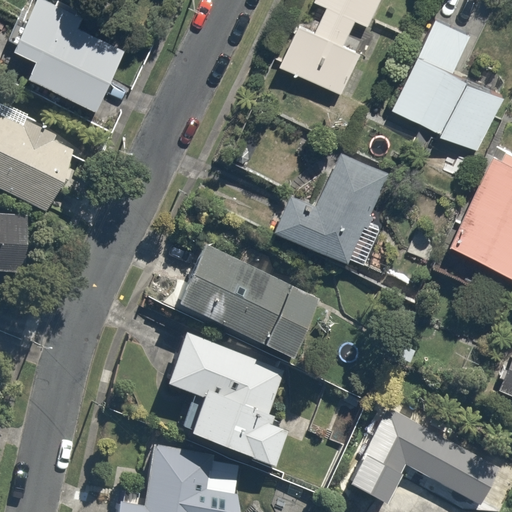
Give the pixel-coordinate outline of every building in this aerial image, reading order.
[(64,0),(20,0),(5,29),(29,42),(20,58),(89,95),(124,32),(64,0)] [(363,21),(371,0),(318,0),(322,2),(314,20),(294,11),(275,55),(343,84),(362,40),(343,32),(351,15),(363,21)] [(452,59),(465,28),(429,12),(390,104),(426,119),(475,140),(499,83),(450,62),(452,59)] [(0,112),(0,183),(35,201),(64,143),(46,134),(49,129),(24,117),(21,123),(0,112)] [(511,144),(499,139),(495,148),(488,145),(446,236),(507,264),(511,253),(511,144)] [(382,164),(337,143),(312,197),(280,183),(264,218),(363,264),(380,228),(357,217),(382,164)] [(13,202),(0,201),(0,258),(11,259),(13,202)] [(309,294),(192,236),(165,292),(281,350),(309,294)] [(282,370),(178,320),(153,371),(188,387),(174,416),(270,462),(287,428),(260,415),(282,370)] [(511,385),(511,334),(493,377),(511,385)] [(496,465),(388,395),(339,471),(375,494),(398,458),(471,504),(496,465)] [(206,450),(143,437),(132,495),(106,490),(101,511),(230,511),(241,456),(206,450)]
